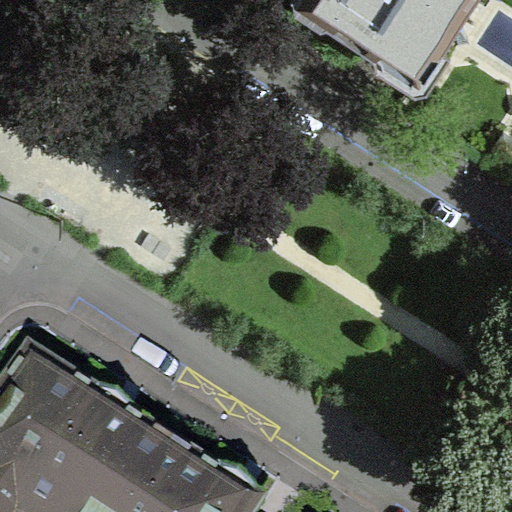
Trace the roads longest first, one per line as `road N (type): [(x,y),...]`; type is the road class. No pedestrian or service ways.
road 1 (residential): [(432,511),(26,257)]
road 2 (residential): [(192,15),(511,224)]
